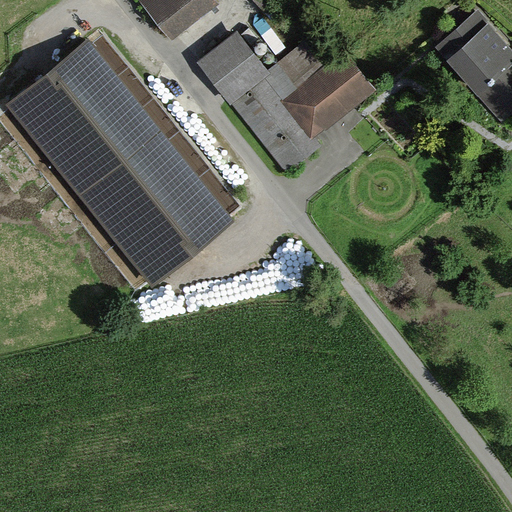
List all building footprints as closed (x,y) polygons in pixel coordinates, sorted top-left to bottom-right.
[(217,0),(142,0),(176,42),(222,6),(217,0)] [(280,0),(254,0),(268,13),(280,0)] [(511,71),(511,50),(477,14),(437,52),(483,99),(511,71)] [(240,30),(201,62),(294,174),(321,152),(308,136),(371,84),(345,53),(329,66),(306,39),(271,68),(240,30)] [(94,43),(14,107),(158,286),(238,222),(94,43)]
